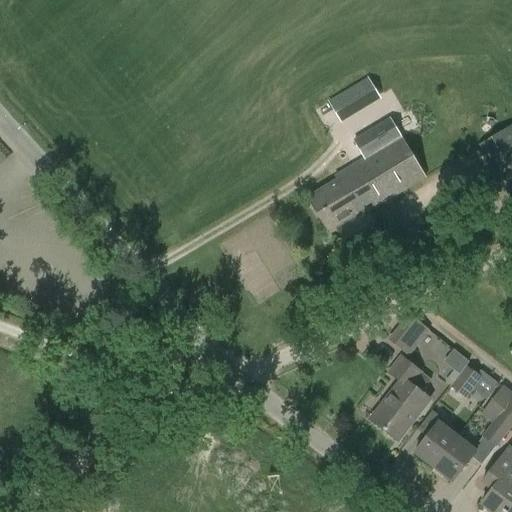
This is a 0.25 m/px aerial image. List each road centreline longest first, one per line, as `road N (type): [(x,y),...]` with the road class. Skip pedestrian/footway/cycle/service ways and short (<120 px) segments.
road 1 (tertiary): [(207,343),(0,116)]
road 2 (residential): [(241,380),(511,250)]
road 3 (tertiary): [(411,511),(241,380)]
road 4 (unclassified): [(11,511),(55,477),(192,398)]
road 5 (track): [(192,398),(0,328)]
